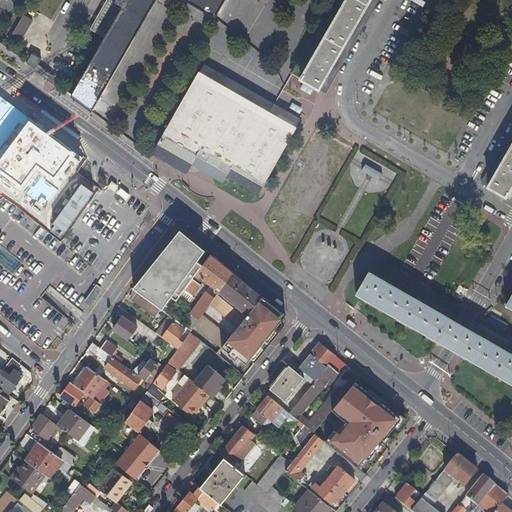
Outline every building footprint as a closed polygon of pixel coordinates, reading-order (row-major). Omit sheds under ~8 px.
[(0,0),(0,3),(6,13),(16,7),(11,0),(0,0)] [(71,95),(92,111),(155,0),(185,0),(215,17),(225,0),(115,0),(115,2),(112,1),(102,20),(97,17),(91,29),(105,37),(82,78),(81,78),(71,95)] [(511,0),(346,0),(301,78),(319,89),(370,0),(511,0),(511,145),(489,186),(506,196),(511,186),(511,0)] [(24,14),(12,33),(20,38),(32,19),(24,14)] [(25,62),(34,68),(40,59),(31,53),(25,62)] [(202,68),(160,142),(194,162),(197,158),(200,153),(230,171),(233,167),(264,186),(299,124),(270,107),(202,68)] [(31,119),(0,159),(0,194),(60,240),(98,189),(78,170),(86,159),(31,119)] [(139,280),(132,288),(137,291),(161,309),(167,314),(183,291),(192,279),(196,274),(202,265),(197,261),(199,258),(204,247),(191,237),(179,228),(139,280)] [(196,274),(204,280),(211,285),(199,301),(195,307),(182,325),(186,328),(190,331),(193,327),(202,315),(209,306),(232,273),(209,255),(202,265),(196,274)] [(360,288),(357,294),(436,339),(450,348),(464,356),(511,383),(511,354),(475,333),(463,326),(451,319),(369,272),(360,288)] [(209,306),(237,328),(262,297),(232,273),(209,306)] [(183,291),(192,296),(200,285),(192,279),(183,291)] [(204,280),(200,285),(192,296),(199,301),(211,285),(204,280)] [(96,285),(84,300),(89,304),(101,289),(96,285)] [(155,317),(161,309),(137,291),(131,299),(155,317)] [(240,372),(285,315),(262,297),(237,328),(229,337),(220,348),(217,352),(240,372)] [(131,323),(135,318),(125,311),(121,316),(122,317),(113,329),(127,339),(136,327),(131,323)] [(229,337),(202,315),(193,327),(220,348),(229,337)] [(182,325),(170,316),(156,334),(171,345),(175,348),(177,349),(182,342),(177,339),(186,328),(182,325)] [(177,370),(200,341),(189,333),(182,342),(177,349),(168,362),(177,370)] [(105,340),(100,348),(105,352),(111,357),(117,348),(105,340)] [(100,358),(105,352),(100,348),(91,342),(87,349),(100,358)] [(302,377),(312,385),(335,356),(319,343),(295,371),(302,377)] [(171,345),(159,363),(164,367),(166,364),(168,362),(177,349),(175,348),(171,345)] [(331,381),(345,364),(335,356),(312,385),(289,413),(304,424),(313,432),(331,411),(353,384),(348,380),(342,388),(339,386),(333,393),(309,421),(300,414),(329,379),(331,381)] [(11,357),(10,359),(30,376),(30,372),(11,357)] [(134,390),(142,379),(112,357),(104,368),(118,378),(116,381),(119,383),(121,380),(134,390)] [(2,370),(3,370),(6,372),(1,380),(0,379),(0,387),(0,388),(9,394),(21,377),(28,382),(31,378),(30,376),(10,359),(2,370)] [(133,371),(145,380),(157,364),(149,359),(143,368),(138,364),(133,371)] [(158,363),(157,364),(145,380),(145,381),(151,385),(153,382),(164,367),(159,363),(158,363)] [(175,371),(166,364),(164,367),(153,382),(161,389),(175,371)] [(92,398),(105,380),(87,366),(73,385),(84,392),(90,397),(92,398)] [(204,371),(194,383),(209,395),(211,397),(221,384),(220,384),(224,379),(207,366),(204,370),(204,371)] [(302,377),(295,371),(289,366),(269,390),(283,401),(302,377)] [(201,404),(209,395),(194,383),(189,379),(171,401),(187,414),(198,402),(201,404)] [(82,395),(84,392),(73,385),(70,382),(59,396),(64,399),(60,403),(68,409),(71,404),(74,406),(82,395)] [(161,389),(153,382),(151,385),(146,391),(159,402),(166,393),(161,389)] [(394,413),(355,382),(353,384),(331,411),(344,421),(347,423),(335,439),(330,435),(325,442),(330,446),(361,469),(399,419),(393,414),(394,413)] [(0,422),(2,424),(6,419),(0,414),(12,397),(0,388),(0,422)] [(295,436),(304,424),(289,413),(267,395),(251,415),(259,421),(261,420),(265,421),(267,418),(278,427),(283,421),(289,427),(287,430),(295,436)] [(154,405),(143,396),(137,403),(124,422),(135,431),(151,409),(154,405)] [(93,412),(99,403),(92,398),(90,397),(88,400),(84,406),(93,412)] [(77,439),(89,424),(68,409),(56,424),(62,429),(77,439)] [(173,437),(180,415),(159,409),(153,431),(173,437)] [(62,429),(56,424),(41,413),(30,428),(46,440),(54,429),(59,433),(62,429)] [(112,428),(117,432),(124,422),(116,416),(112,420),(116,423),(112,428)] [(333,431),(330,435),(335,439),(347,423),(344,421),(335,433),(333,431)] [(83,444),(93,427),(89,424),(77,439),(83,444)] [(247,437),(252,431),(243,424),(221,452),(230,460),(228,461),(243,473),(254,459),(247,453),(255,443),(247,437)] [(295,436),(306,444),(315,433),(313,432),(304,424),(295,436)] [(297,471),(322,439),(315,433),(306,444),(291,463),(285,470),(299,482),(303,476),(297,471)] [(48,477),(61,459),(54,454),(39,443),(26,461),(46,476),(48,477)] [(421,464),(427,470),(429,471),(414,489),(416,491),(423,497),(426,493),(436,480),(442,473),(451,462),(430,445),(417,461),(421,464)] [(59,447),(54,454),(61,459),(70,465),(75,458),(59,447)] [(464,486),(477,470),(457,454),(451,462),(442,473),(444,475),(446,472),(454,479),(464,486)] [(281,455),(257,484),(267,493),(272,487),(285,470),(291,463),(281,455)] [(220,504),(244,474),(243,473),(228,461),(223,457),(199,487),(218,502),(220,504)] [(132,459),(128,464),(132,467),(128,472),(140,481),(151,468),(139,458),(136,462),(132,459)] [(345,458),(341,463),(362,479),(366,475),(345,458)] [(15,471),(10,477),(26,489),(32,494),(46,476),(26,461),(17,473),(15,471)] [(427,470),(421,464),(418,468),(424,473),(427,470)] [(311,488),(323,498),(330,503),(333,501),(335,503),(350,485),(347,483),(352,477),(338,466),(335,470),(330,466),(326,471),(331,475),(321,487),(318,485),(320,482),(317,480),(315,483),(313,481),(311,483),(313,485),(311,488)] [(115,471),(101,489),(113,498),(127,481),(115,471)] [(447,488),(454,479),(446,472),(444,475),(442,473),(436,480),(447,488)] [(452,511),(472,511),(478,506),(495,484),(482,475),(452,511)] [(73,480),(66,490),(72,494),(79,484),(73,480)] [(269,511),(290,511),(281,504),(267,493),(257,484),(251,480),(243,490),(269,511)] [(447,488),(436,480),(426,493),(436,501),(447,488)] [(212,510),(218,502),(199,487),(191,481),(185,488),(190,492),(174,511),(175,511),(189,511),(188,510),(198,498),(212,510)] [(91,503),(96,496),(80,483),(79,484),(72,494),(58,511),(71,511),(83,497),(91,503)] [(409,499),(416,491),(414,489),(407,484),(395,499),(411,511),(416,504),(409,499)] [(494,511),(501,504),(508,495),(495,484),(478,506),(480,507),(475,511),(494,511)] [(286,498),(272,487),(267,493),(281,504),(286,498)] [(321,500),(323,498),(311,488),(309,490),(321,500)] [(320,501),(321,500),(309,490),(308,489),(294,506),(300,511),(328,511),(330,510),(320,501)] [(0,511),(6,511),(17,500),(5,490),(0,495),(0,511)] [(30,499),(43,508),(46,504),(33,494),(30,498),(30,499)] [(30,499),(30,498),(25,495),(19,502),(23,506),(20,509),(23,511),(39,511),(43,508),(30,499)] [(102,508),(105,504),(97,498),(94,502),(102,508)] [(435,511),(429,506),(420,499),(416,504),(411,511),(435,511)] [(23,506),(19,502),(17,500),(6,511),(23,511),(20,509),(23,506)] [(116,503),(111,509),(114,511),(126,511),(127,511),(116,503)]
